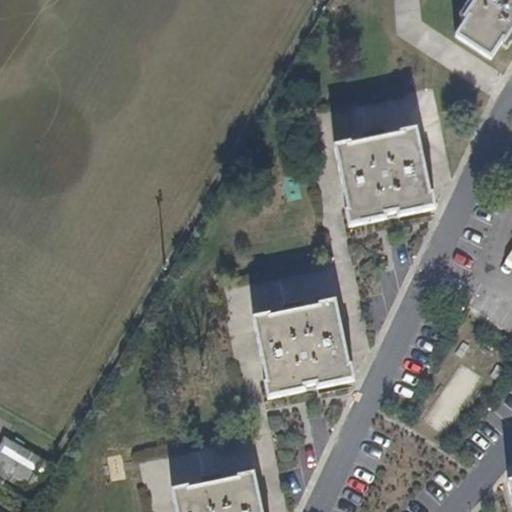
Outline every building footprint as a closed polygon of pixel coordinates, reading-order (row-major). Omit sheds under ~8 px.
[(511,0),(494,0),(477,25),(481,28),(471,41),(505,64),(511,54),(511,0)] [(361,147),(344,150),(359,232),(446,216),(443,197),(439,198),(427,134),(411,136),(412,142),(362,151),(361,147)] [(242,318),(328,303),(323,275),(236,290),(238,304),(239,304),(242,318)] [(275,392),(278,406),(365,388),(362,374),(360,374),(346,309),(331,312),(332,316),(282,327),(281,323),(265,326),(279,391),(275,392)] [(455,362),(419,420),(444,435),(480,377),(455,362)] [(0,489),(31,508),(53,472),(0,440),(0,489)] [(273,511),(267,477),(251,480),(252,484),(201,493),(200,491),(185,493),(188,511),(273,511)]
